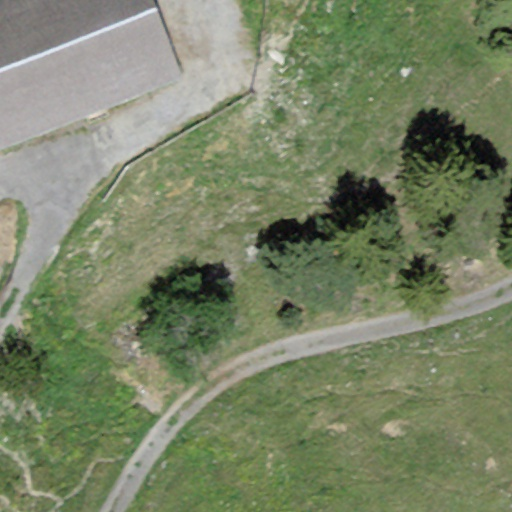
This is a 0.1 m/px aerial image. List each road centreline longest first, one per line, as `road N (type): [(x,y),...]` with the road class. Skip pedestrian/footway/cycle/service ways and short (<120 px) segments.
road 1 (track): [(511,297),(416,330),(365,332),(249,377),(188,422),(137,511)]
road 2 (track): [(0,369),(65,254),(77,209)]
road 3 (track): [(205,112),(121,159),(77,209)]
